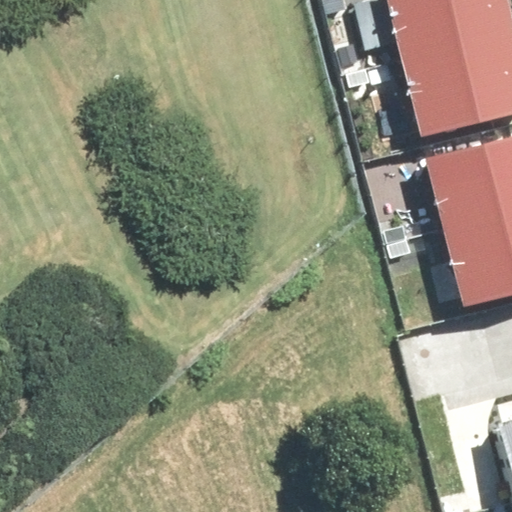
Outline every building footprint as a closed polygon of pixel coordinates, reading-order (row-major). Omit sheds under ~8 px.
[(502,0),(382,0),(397,57),(510,28),(502,0)] [(511,36),(510,28),(397,57),(414,126),(511,101),(511,36)] [(511,128),(419,152),(438,228),(511,209),(511,128)] [(511,209),(438,228),(456,297),(511,283),(511,209)] [(511,412),(494,416),(511,500),(511,412)]
